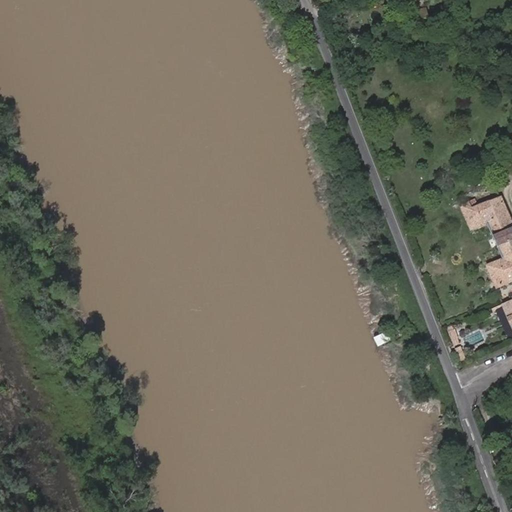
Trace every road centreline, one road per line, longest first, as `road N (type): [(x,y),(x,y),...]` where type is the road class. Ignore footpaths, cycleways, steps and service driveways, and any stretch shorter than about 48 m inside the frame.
road 1 (tertiary): [(456,388),(305,0)]
road 2 (track): [(104,511),(0,234)]
road 3 (tertiary): [(504,511),(456,388)]
